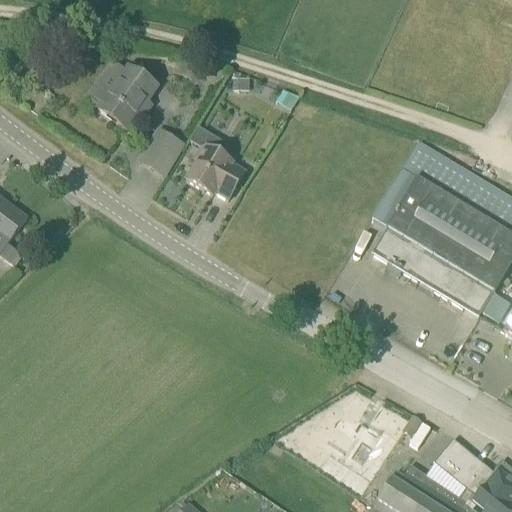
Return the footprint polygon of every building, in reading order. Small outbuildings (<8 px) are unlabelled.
[(156,93),(127,72),(97,113),(126,134),(156,93)] [(152,146),(176,159),(180,151),(157,137),(152,146)] [(511,268),(511,240),(508,238),(511,231),(511,203),(418,147),(401,175),(415,183),(385,233),(386,234),(371,259),(478,323),(493,298),(494,299),(511,268)] [(201,152),(201,153),(194,164),(197,166),(185,185),(212,201),(214,197),(228,205),(245,176),(231,168),(232,167),(205,151),(204,154),(201,152)] [(0,257),(26,224),(0,203),(0,257)] [(511,323),(503,338),(511,343),(511,323)] [(483,469),(452,444),(432,467),(425,481),(408,470),(402,481),(395,476),(373,511),(372,511),(511,511),(511,486),(511,487),(511,486),(511,474),(501,466),(492,476),(483,469)]
